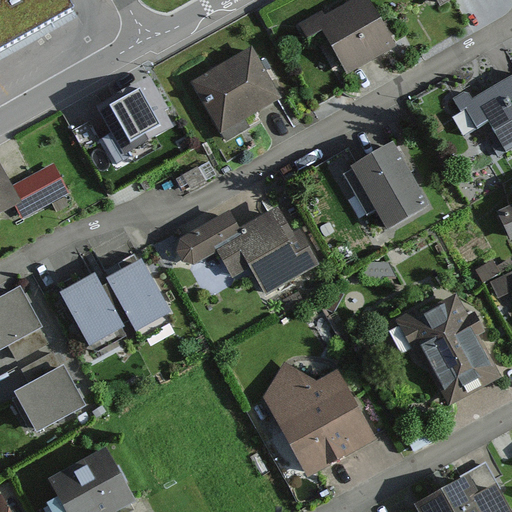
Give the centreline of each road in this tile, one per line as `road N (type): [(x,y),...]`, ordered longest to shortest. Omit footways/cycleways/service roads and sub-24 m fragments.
road 1 (residential): [(511,24),(183,210),(101,221),(19,260)]
road 2 (residential): [(511,415),(335,511)]
road 3 (residential): [(0,124),(146,38)]
